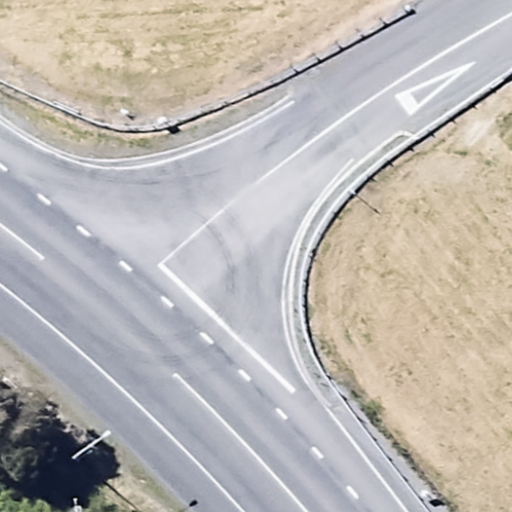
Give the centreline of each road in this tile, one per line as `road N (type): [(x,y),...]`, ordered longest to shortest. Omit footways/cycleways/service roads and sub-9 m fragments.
road 1 (unclassified): [(108,315),(358,104),(511,10)]
road 2 (trunk): [(301,511),(108,315)]
road 3 (trunk): [(108,315),(0,228)]
